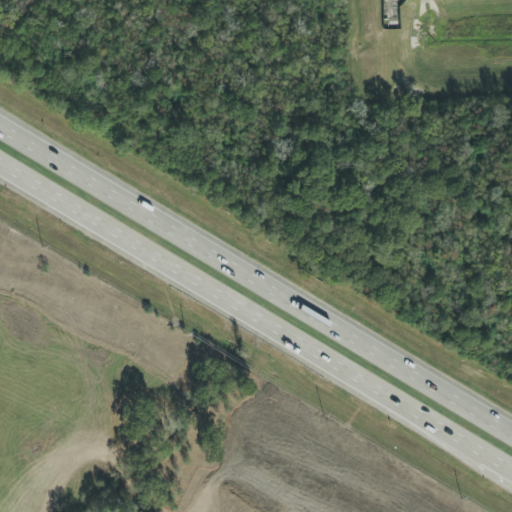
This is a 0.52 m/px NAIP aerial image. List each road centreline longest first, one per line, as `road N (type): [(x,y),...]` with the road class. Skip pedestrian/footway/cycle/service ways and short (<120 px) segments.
road 1 (primary): [(511,437),(0,129)]
road 2 (primary): [(0,163),(483,452)]
